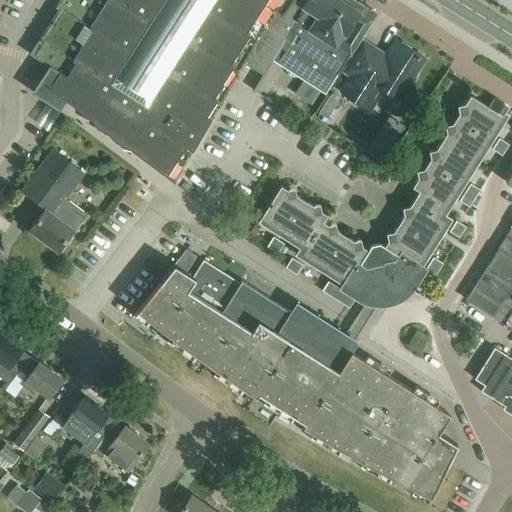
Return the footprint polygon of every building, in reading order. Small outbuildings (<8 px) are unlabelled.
[(59,0),(56,6),(59,9),(39,39),(43,41),(33,56),(35,57),(35,56),(57,70),(45,88),(63,101),(64,99),(174,182),(243,63),(261,74),(284,38),(278,34),(299,0),(59,0)] [(299,0),(278,34),(284,38),(261,74),(263,75),(272,60),(304,80),(295,94),(312,104),(320,91),(325,94),(372,20),(340,0),(299,0)] [(424,58),(395,39),(384,57),(377,52),(378,50),(363,40),(343,72),(350,76),(340,92),(371,111),(377,101),(373,98),(380,87),(401,100),(415,77),(413,76),(424,58)] [(349,308),(355,298),(361,289),(368,287),(368,288),(372,287),(395,281),(399,281),(399,280),(407,278),(416,284),(426,291),(443,263),(433,257),(426,268),(422,265),(452,219),(445,214),(508,114),(504,111),(507,106),(493,97),(487,106),(470,95),(418,177),(412,187),(419,191),(384,247),(380,252),(373,253),(367,250),(323,222),(327,215),(280,185),(260,217),(256,215),(254,219),(258,221),(299,247),(294,254),(341,284),(339,288),(328,281),(323,289),(321,291),(349,308)] [(54,102),(40,121),(52,129),(65,110),(54,102)] [(323,104),(318,113),(326,118),(332,110),(323,104)] [(372,146),(385,155),(404,126),(390,118),(372,146)] [(495,144),(505,150),(509,144),(499,138),(495,144)] [(502,156),(505,150),(495,144),(492,149),(502,156)] [(73,232),(87,214),(65,198),(83,173),(52,150),(21,191),(45,208),(29,230),(57,250),(72,230),(73,232)] [(511,171),(505,182),(511,186),(511,226),(465,300),(492,317),(511,329),(511,358),(494,347),(474,379),(484,385),(480,391),(511,410),(511,171)] [(480,190),(470,183),(463,194),(473,201),(480,190)] [(459,201),(469,207),(473,201),(463,194),(459,201)] [(452,226),(463,232),(466,227),(456,220),(452,226)] [(459,238),(463,232),(452,226),(449,232),(459,238)] [(272,250),(279,240),(273,236),(267,246),(272,250)] [(279,240),(272,250),(278,254),(284,243),(279,240)] [(241,394),(245,389),(255,396),(258,392),(267,398),(263,404),(268,407),(273,410),(277,413),(282,416),(287,419),(292,422),(295,416),(304,422),(302,426),(313,433),(310,438),(315,441),(320,444),(324,447),(329,450),(334,453),(339,455),(342,449),(363,461),(360,467),(365,470),(370,473),(375,475),(380,478),(385,481),(390,483),(393,477),(414,488),(411,494),(427,503),(447,462),(457,444),(438,432),(450,413),(350,350),(347,356),(345,355),(338,350),(322,340),(326,334),(316,328),(312,334),(288,318),(292,312),(241,280),(240,282),(203,259),(192,276),(186,272),(196,255),(186,249),(174,264),(133,315),(147,327),(151,321),(170,336),(166,341),(171,345),(175,348),(180,351),(184,355),(189,358),(193,361),(197,356),(217,370),(213,375),(218,379),(222,382),(227,385),(231,388),(236,391),(241,394)] [(291,271),(297,261),(291,257),(285,267),(291,271)] [(297,261),(291,271),(296,275),(302,265),(297,261)] [(419,352),(428,337),(417,331),(408,345),(419,352)] [(19,370),(29,356),(21,350),(22,349),(0,333),(0,377),(9,384),(19,370)] [(19,370),(27,376),(22,383),(33,392),(36,388),(48,397),(62,379),(38,362),(37,363),(29,356),(19,370)] [(89,456),(92,451),(115,420),(107,414),(108,413),(84,396),(61,427),(83,444),(80,449),(89,456)] [(23,450),(29,442),(48,416),(39,409),(13,443),(23,450)] [(115,420),(92,451),(101,458),(104,454),(127,471),(148,443),(124,426),(123,427),(115,420)] [(4,444),(0,448),(0,454),(11,463),(18,455),(4,444)] [(45,471),(32,488),(49,501),(63,484),(45,471)] [(31,511),(35,507),(41,499),(28,490),(17,506),(25,511),(31,511)] [(190,494),(184,511),(242,511),(190,494)] [(59,511),(41,499),(35,507),(31,511),(59,511)]
